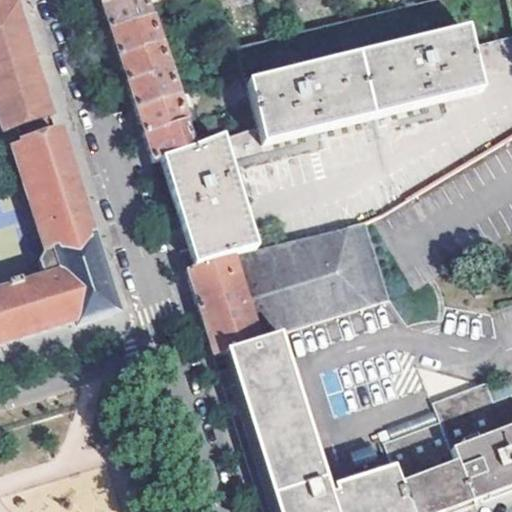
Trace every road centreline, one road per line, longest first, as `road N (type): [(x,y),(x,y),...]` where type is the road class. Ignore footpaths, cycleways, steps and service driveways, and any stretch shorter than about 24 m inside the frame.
road 1 (residential): [(169,346),(60,0)]
road 2 (residential): [(0,397),(169,346)]
road 3 (residential): [(219,511),(169,346)]
